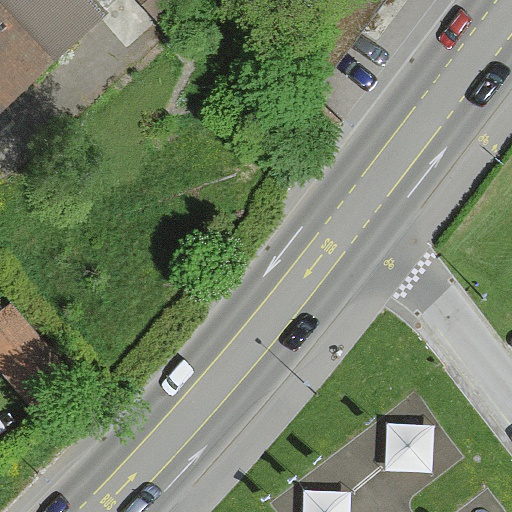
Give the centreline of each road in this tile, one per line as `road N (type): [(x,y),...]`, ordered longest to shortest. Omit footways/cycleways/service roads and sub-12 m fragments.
road 1 (primary): [(361,213),(108,511)]
road 2 (residential): [(511,412),(361,213)]
road 3 (primary): [(511,17),(361,213)]
